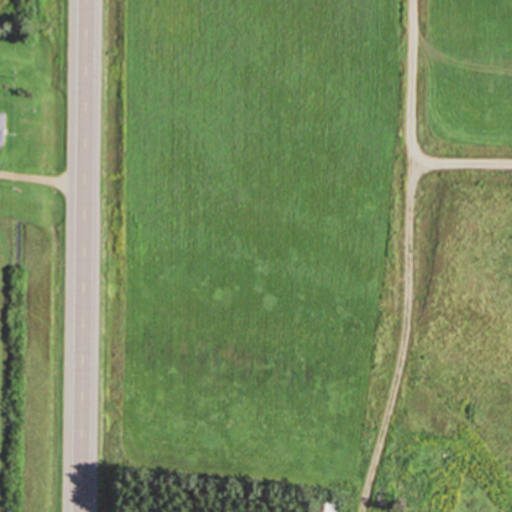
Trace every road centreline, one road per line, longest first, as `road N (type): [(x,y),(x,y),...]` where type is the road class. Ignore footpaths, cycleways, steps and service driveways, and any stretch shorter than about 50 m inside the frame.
road 1 (primary): [(79,511),(85,0)]
road 2 (track): [(412,166),(407,326),(365,511)]
road 3 (track): [(511,168),(412,166),(413,0)]
